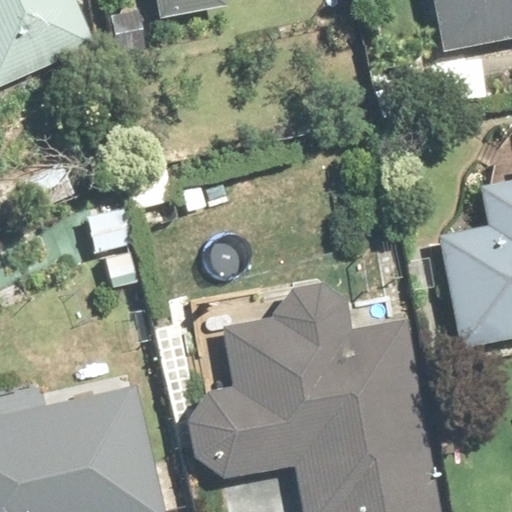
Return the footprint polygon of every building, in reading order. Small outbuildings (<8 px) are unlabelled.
[(0,0),(0,92),(97,49),(75,0),(0,0)] [(155,0),(158,14),(225,5),(224,0),(155,0)] [(511,0),(435,0),(442,50),(511,39),(511,0)] [(511,184),(485,189),(493,233),(443,241),(461,344),(511,334),(511,184)] [(116,293),(141,284),(129,251),(141,247),(127,209),(91,222),(116,293)] [(440,511),(410,322),(352,331),(352,328),(352,325),(351,322),(350,318),(349,315),(348,312),(346,309),(345,307),(343,304),(340,302),(338,300),(335,297),(333,296),(330,294),(327,293),(324,292),(320,291),(317,291),(314,290),(311,290),(307,291),(304,291),(301,292),(298,293),(295,295),(292,297),(289,298),(287,301),(284,303),(282,305),(280,308),(279,311),(277,314),(276,317),(275,320),(230,328),(235,390),(231,390),(227,391),(223,392),(219,394),(216,396),(212,398),(209,400),(206,403),(203,406),(201,409),(199,413),(197,416),(196,420),(194,424),(194,428),(193,432),(193,436),(193,440),(194,444),(195,448),(196,451),(198,455),(200,459),(202,462),(205,465),(207,468),(210,471),(214,473),(217,475),(221,477),(225,478),(229,479),(232,480),(236,480),(240,480),(299,470),(305,511),(440,511)] [(0,511),(163,511),(137,390),(0,419),(0,417),(0,511)]
